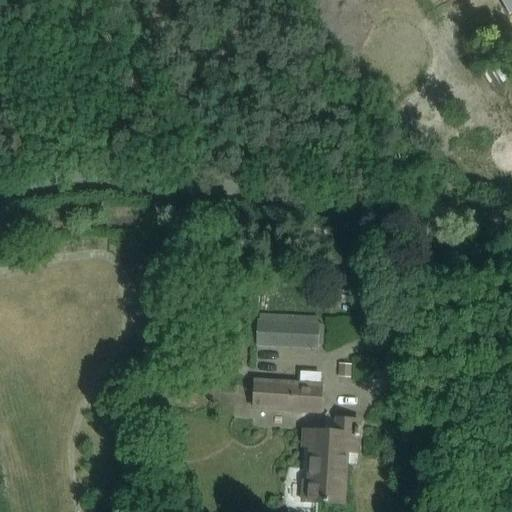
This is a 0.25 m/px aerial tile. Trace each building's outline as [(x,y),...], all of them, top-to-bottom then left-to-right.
[(511,0),(501,0),(510,15),(511,13),(511,0)] [(173,331),(172,306),(150,307),(151,332),(173,331)] [(318,322),(293,321),(257,319),(256,347),(317,349),(318,322)] [(330,372),(331,362),(310,361),(310,371),(330,372)] [(351,377),(351,364),(338,364),(337,377),(351,377)] [(320,386),(255,382),(253,408),(319,412),(320,386)] [(357,455),(358,436),(359,428),(358,428),(358,422),(337,420),(336,434),(312,432),(311,452),(309,483),(306,483),(304,504),(346,506),(349,455),(357,455)]
